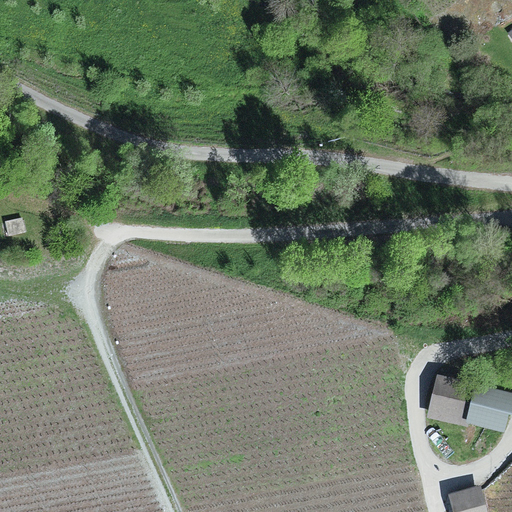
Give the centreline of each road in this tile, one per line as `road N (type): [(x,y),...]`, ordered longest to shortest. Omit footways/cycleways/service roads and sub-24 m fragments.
road 1 (track): [(511,213),(112,235),(86,300),(174,511)]
road 2 (track): [(511,175),(447,175),(358,154),(190,150),(0,78)]
road 3 (track): [(511,437),(485,466),(444,472),(423,451),(417,412),(430,360),(511,337)]
